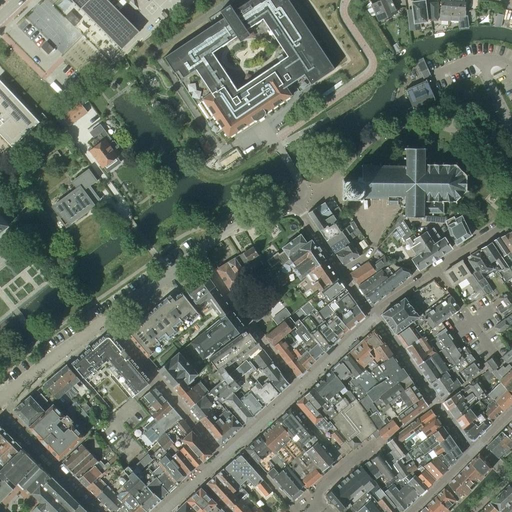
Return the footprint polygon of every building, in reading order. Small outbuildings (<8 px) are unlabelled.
[(72,0),(121,48),(139,31),(118,10),(128,0),(146,0),(148,2),(149,0),(72,0)] [(224,18),(164,58),(175,74),(179,71),(183,78),(184,78),(196,70),(212,94),(204,99),(204,100),(200,103),(210,118),(214,115),(228,136),(229,136),(248,123),(253,120),(257,121),(264,116),(265,112),(290,95),(285,87),(304,74),(311,85),(311,84),(334,69),(288,0),(279,0),(250,0),(236,10),(234,11),(247,30),(249,29),(263,19),(288,56),(272,67),(237,90),(231,81),(215,57),(213,53),(237,37),(241,43),(251,36),(230,5),(220,11),(224,18)] [(364,5),(367,9),(372,17),(376,15),(376,14),(378,13),(381,19),(396,12),(390,0),(382,0),(371,4),(371,2),(364,5)] [(407,14),(409,30),(416,29),(421,29),(420,23),(427,22),(425,1),(423,1),(422,0),(417,0),(417,1),(411,2),(413,13),(407,14)] [(441,0),(440,20),(450,21),(451,0),(441,0)] [(451,0),(450,21),(451,21),(451,20),(458,21),(459,28),(468,27),(467,16),(464,16),(465,0),(451,0)] [(74,26),(80,20),(71,11),(65,17),(74,26)] [(103,40),(105,34),(98,31),(96,37),(103,40)] [(41,47),(48,54),(54,49),(46,42),(41,47)] [(10,49),(1,57),(28,83),(36,74),(10,49)] [(430,76),(425,64),(424,61),(417,63),(424,79),(430,76)] [(435,100),(427,81),(426,79),(425,80),(425,81),(404,90),(413,109),(433,100),(434,100),(435,100)] [(0,134),(12,147),(39,122),(0,80),(0,134)] [(65,111),(61,115),(69,125),(87,112),(86,112),(82,106),(88,101),(84,95),(83,94),(81,95),(65,111)] [(90,152),(102,167),(117,156),(112,150),(117,146),(113,141),(112,142),(99,125),(89,132),(94,139),(88,143),(90,146),(87,148),(87,150),(87,151),(88,151),(89,152),(90,152)] [(201,146),(205,152),(211,148),(207,142),(201,146)] [(406,166),(394,166),(361,166),(362,177),(359,176),(357,179),(357,180),(343,180),(343,189),(343,199),(364,199),(364,197),(388,198),(388,203),(398,204),(398,202),(400,202),(402,201),(402,199),(405,199),(405,216),(424,216),(424,213),(444,213),(444,201),(455,201),(457,199),(466,190),(467,175),(456,164),(430,164),(425,164),(425,148),(406,148),(406,166)] [(52,154),(56,159),(61,156),(57,151),(52,154)] [(64,214),(71,224),(77,219),(75,217),(85,210),(87,212),(90,210),(88,208),(100,199),(88,183),(94,178),(88,170),(73,182),(78,189),(55,207),(60,216),(64,214)] [(308,213),(320,231),(327,226),(325,222),(334,216),(332,212),(325,202),(308,213)] [(341,211),(338,207),(334,210),(334,211),(332,212),(334,216),(337,214),(341,211)] [(0,232),(3,230),(9,225),(0,213),(0,232)] [(449,236),(456,245),(471,235),(462,215),(454,219),(454,217),(445,221),(444,217),(425,216),(425,222),(446,223),(449,236)] [(320,231),(326,240),(327,240),(343,229),(334,216),(325,222),(327,226),(320,231)] [(412,258),(419,270),(451,249),(444,238),(440,240),(433,229),(427,232),(426,231),(416,238),(413,235),(412,235),(403,221),(396,228),(397,230),(392,233),(397,240),(402,237),(405,242),(406,242),(415,256),(412,258)] [(343,229),(327,240),(331,247),(346,237),(350,234),(346,228),(343,229)] [(350,243),(347,239),(349,238),(350,240),(357,235),(355,231),(350,234),(346,237),(331,247),(335,253),(350,243)] [(500,237),(511,253),(511,231),(509,233),(500,237)] [(297,250),(307,243),(301,235),(282,248),(286,254),(279,259),(283,265),(291,259),(295,259),(301,255),(297,250)] [(511,253),(500,237),(492,243),(507,264),(511,260),(511,253)] [(291,259),(283,265),(281,267),(281,272),(286,274),(290,271),(290,265),(301,279),(306,276),(325,260),(320,252),(321,250),(319,247),(317,248),(311,240),(307,243),(297,250),(301,255),(295,259),(291,259)] [(335,253),(344,265),(360,256),(351,243),(350,243),(335,253)] [(511,260),(507,264),(492,243),(481,249),(494,268),(504,283),(511,277),(511,260)] [(262,260),(253,247),(243,253),(252,266),(262,260)] [(494,268),(481,249),(471,256),(472,258),(468,260),(470,262),(465,265),(485,294),(486,295),(493,291),(484,277),(487,276),(486,273),(494,268)] [(368,261),(350,274),(359,288),(394,264),(385,255),(371,265),(368,261)] [(235,258),(228,262),(241,282),(249,276),(235,258)] [(313,283),(319,292),(337,278),(325,260),(306,276),(310,281),(313,281),(314,282),(313,283)] [(485,294),(465,265),(462,260),(451,267),(452,267),(443,273),(453,287),(466,278),(475,292),(471,295),(475,301),(485,294)] [(216,269),(230,290),(241,282),(228,262),(216,269)] [(359,288),(366,298),(405,268),(395,265),(394,264),(359,288)] [(366,298),(371,306),(413,274),(410,270),(405,268),(366,298)] [(220,318),(232,309),(215,287),(206,275),(185,289),(197,306),(206,300),(220,318)] [(337,278),(319,292),(315,295),(319,301),(321,299),(321,301),(323,299),(326,303),(345,289),(337,278)] [(241,282),(230,290),(234,297),(246,289),(241,282)] [(365,315),(348,292),(347,290),(327,305),(332,312),(349,329),(365,315)] [(126,332),(147,356),(155,350),(152,346),(165,335),(168,339),(179,330),(176,326),(190,314),(193,318),(199,313),(181,291),(174,296),(171,293),(167,297),(166,297),(137,322),(126,332)] [(501,314),(511,306),(511,294),(509,291),(499,298),(503,304),(497,308),(501,314)] [(424,316),(426,319),(432,329),(441,322),(459,309),(451,296),(424,316)] [(420,317),(405,297),(381,314),(395,334),(404,328),(413,321),(416,326),(426,319),(422,314),(420,317)] [(323,319),(318,312),(315,309),(313,306),(309,300),(304,304),(310,313),(307,315),(314,323),(332,344),(340,336),(339,336),(323,319)] [(266,316),(261,309),(250,317),(255,323),(266,316)] [(246,327),(232,310),(220,319),(190,342),(203,359),(204,359),(219,347),(223,344),(230,339),(233,337),(246,327)] [(270,320),(276,327),(289,317),(283,310),(270,320)] [(332,312),(323,319),(339,336),(340,336),(340,337),(349,329),(332,312)] [(300,321),(302,324),(325,352),(332,344),(314,323),(307,315),(300,321)] [(302,324),(300,321),(298,319),(294,323),(290,317),(265,336),(272,346),(295,327),(296,329),(302,324)] [(498,334),(510,326),(505,319),(494,327),(498,334)] [(396,335),(405,348),(423,335),(416,326),(413,321),(404,328),(404,329),(396,335)] [(439,338),(448,332),(441,322),(432,329),(423,335),(405,348),(417,365),(442,349),(445,347),(439,338)] [(302,324),(296,329),(297,329),(295,331),(308,348),(307,349),(316,360),(325,352),(302,324)] [(229,374),(260,346),(259,345),(259,346),(258,344),(247,329),(209,358),(213,364),(216,368),(217,370),(222,376),(223,376),(224,378),(229,374)] [(375,329),(363,339),(370,349),(368,350),(379,366),(393,355),(375,329)] [(111,373),(132,398),(151,382),(130,357),(114,338),(112,336),(109,335),(106,335),(103,336),(91,347),(91,348),(72,364),(86,381),(111,360),(117,368),(111,373)] [(273,346),(287,363),(294,358),(289,351),(291,349),(283,339),(273,346)] [(363,339),(349,352),(374,387),(383,382),(386,380),(377,367),(379,366),(368,350),(370,349),(363,339)] [(442,349),(454,366),(465,357),(461,351),(454,341),(445,347),(442,349)] [(299,352),(303,349),(300,345),(293,351),(291,349),(289,351),(294,358),(287,363),(298,377),(306,370),(307,369),(302,364),(303,363),(297,355),(300,353),(299,352)] [(263,350),(260,346),(229,374),(241,387),(234,393),(253,416),(265,405),(249,387),(257,381),(260,379),(265,374),(258,365),(252,358),(263,350)] [(158,359),(162,364),(177,351),(174,347),(158,359)] [(467,347),(461,351),(465,357),(470,354),(471,353),(467,347)] [(305,351),(303,349),(299,352),(300,353),(297,355),(303,363),(302,364),(307,369),(316,360),(307,349),(305,351)] [(454,366),(442,349),(417,365),(430,383),(454,366)] [(511,358),(511,350),(511,349),(501,357),(506,363),(511,359),(511,358)] [(268,356),(263,350),(252,358),(258,365),(268,356)] [(179,352),(158,369),(174,388),(190,376),(192,378),(193,377),(197,374),(179,352)] [(374,387),(349,352),(341,360),(354,379),(351,381),(355,388),(359,385),(366,394),(373,388),(374,387)] [(465,357),(454,366),(430,383),(441,399),(464,382),(458,373),(460,372),(476,360),(475,360),(470,354),(465,357)] [(393,355),(379,366),(377,367),(386,380),(402,368),(393,355)] [(272,361),(268,356),(258,365),(265,374),(280,392),(290,384),(280,372),(272,361)] [(494,356),(484,363),(490,373),(491,372),(495,369),(500,365),(494,356)] [(354,379),(341,360),(331,369),(347,390),(348,389),(357,401),(366,394),(359,385),(355,388),(351,381),(354,379)] [(476,360),(460,372),(466,381),(482,369),(476,360)] [(72,387),(78,393),(81,396),(85,392),(80,386),(79,387),(76,383),(80,380),(66,365),(59,371),(72,387)] [(495,369),(491,372),(495,376),(500,382),(511,396),(511,367),(509,365),(504,369),(502,367),(497,372),(495,369)] [(373,388),(366,394),(372,402),(379,397),(378,397),(384,392),(384,393),(407,375),(402,368),(386,380),(383,382),(374,387),(373,388)] [(331,369),(313,386),(322,397),(324,395),(332,406),(330,408),(337,415),(329,421),(333,425),(342,437),(345,440),(353,450),(355,448),(356,448),(366,439),(354,425),(352,422),(354,421),(356,423),(367,415),(365,412),(369,410),(372,414),(368,417),(369,417),(378,410),(372,402),(366,394),(357,401),(348,389),(347,390),(331,369)] [(222,376),(217,370),(214,373),(218,379),(219,378),(221,381),(210,390),(222,403),(224,401),(226,400),(225,399),(234,392),(234,393),(241,387),(229,374),(224,378),(223,376),(222,376)] [(488,370),(483,374),(487,381),(495,376),(491,372),(490,373),(488,370)] [(71,399),(74,396),(69,390),(72,387),(59,371),(51,378),(65,393),(71,399)] [(260,379),(257,381),(261,386),(272,399),(280,392),(265,374),(260,379)] [(379,397),(372,402),(378,410),(369,417),(377,430),(381,435),(384,439),(399,428),(399,427),(403,424),(404,424),(406,423),(399,414),(422,397),(407,375),(384,393),(384,392),(378,397),(379,397)] [(190,376),(174,388),(182,399),(188,394),(187,392),(196,384),(192,379),(192,378),(190,376)] [(57,400),(57,399),(63,406),(67,402),(61,396),(65,393),(51,378),(43,384),(57,400)] [(479,400),(488,393),(478,378),(468,385),(471,388),(479,400)] [(200,381),(196,384),(187,392),(188,394),(182,399),(190,407),(209,391),(200,381)] [(261,386),(257,381),(249,387),(265,405),(272,399),(261,386)] [(502,411),(511,401),(511,396),(500,382),(488,393),(489,394),(502,411)] [(471,388),(468,385),(443,402),(449,409),(464,398),(462,394),(471,388)] [(313,386),(304,395),(327,423),(329,421),(337,415),(330,408),(332,406),(324,395),(322,397),(313,386)] [(147,399),(150,403),(161,394),(155,387),(140,399),(147,406),(148,404),(145,401),(147,399)] [(209,392),(209,391),(190,407),(200,420),(215,407),(220,404),(222,402),(210,390),(209,392)] [(234,393),(234,392),(225,399),(226,400),(224,401),(244,424),(253,416),(234,393)] [(488,393),(479,400),(486,410),(480,414),(490,424),(502,411),(489,394),(488,393)] [(13,410),(21,418),(44,397),(41,394),(34,399),(31,395),(13,410)] [(153,406),(149,409),(153,414),(167,401),(161,394),(150,403),(153,406)] [(464,398),(449,409),(455,419),(456,419),(478,401),(473,394),(466,399),(465,398),(464,398)] [(327,423),(304,395),(296,403),(318,429),(326,438),(331,434),(336,430),(333,425),(329,421),(327,423)] [(28,426),(45,411),(41,407),(47,401),(44,397),(21,418),(28,426)] [(428,406),(422,397),(399,414),(406,423),(428,406)] [(478,401),(456,419),(462,428),(480,414),(486,410),(479,400),(478,401)] [(152,427),(157,422),(173,408),(171,406),(167,401),(153,414),(152,415),(155,418),(144,427),(147,431),(152,427)] [(75,402),(67,409),(71,414),(79,406),(75,402)] [(85,402),(79,407),(85,413),(90,408),(85,402)] [(45,411),(28,426),(60,460),(84,437),(73,424),(53,403),(45,411)] [(218,410),(215,407),(200,420),(221,445),(242,426),(229,410),(226,412),(222,407),(218,410)] [(180,417),(173,408),(157,422),(165,431),(180,417)] [(314,436),(291,408),(278,420),(301,447),(306,452),(318,441),(314,436)] [(423,425),(435,416),(431,409),(418,418),(423,425)] [(490,424),(480,414),(462,428),(471,440),(472,441),(473,441),(474,441),(479,435),(479,436),(490,424)] [(368,417),(367,415),(356,423),(354,421),(352,422),(354,425),(366,439),(372,434),(377,430),(369,417),(368,417)] [(435,416),(423,425),(414,431),(415,433),(414,434),(421,442),(442,426),(443,426),(435,416)] [(418,418),(409,425),(414,432),(414,431),(423,425),(418,418)] [(188,444),(202,461),(203,462),(212,454),(207,448),(194,434),(183,419),(176,425),(171,429),(185,444),(187,445),(188,444)] [(287,466),(304,485),(307,489),(324,474),(322,471),(306,452),(301,447),(278,420),(260,436),(278,457),(278,458),(281,461),(282,460),(287,466)] [(173,441),(165,431),(157,422),(152,427),(147,431),(144,433),(151,442),(155,438),(157,441),(164,449),(173,441)] [(414,432),(409,425),(394,436),(407,452),(421,442),(414,434),(415,433),(414,431),(414,432)] [(0,443),(9,435),(0,426),(0,443)] [(398,459),(406,468),(449,435),(442,426),(421,442),(407,452),(398,459)] [(511,430),(507,426),(502,431),(511,440),(511,430)] [(167,433),(173,441),(194,468),(202,461),(188,444),(187,445),(185,444),(171,429),(167,433)] [(342,437),(336,430),(331,434),(333,437),(340,445),(345,440),(342,437)] [(381,435),(377,430),(372,434),(376,439),(381,435)] [(511,440),(502,431),(495,438),(509,453),(511,451),(511,450),(511,440)] [(0,469),(21,448),(9,435),(0,443),(0,469)] [(449,435),(406,468),(410,474),(413,471),(421,466),(425,469),(426,468),(437,479),(448,468),(447,468),(450,465),(462,454),(449,435)] [(281,461),(278,458),(260,436),(246,449),(264,471),(272,479),(287,466),(282,460),(281,461)] [(407,452),(394,436),(386,443),(392,450),(398,459),(407,452)] [(509,453),(495,438),(486,447),(498,458),(504,452),(507,455),(509,453)] [(164,449),(186,475),(187,475),(194,468),(173,441),(164,449)] [(322,471),(336,460),(318,441),(306,452),(322,471)] [(71,471),(90,453),(81,444),(77,448),(63,462),(71,471)] [(21,448),(0,469),(0,487),(5,482),(6,482),(4,480),(8,476),(16,485),(18,482),(26,489),(27,488),(31,493),(41,502),(37,506),(37,507),(32,511),(71,511),(79,504),(70,495),(51,476),(21,448)] [(380,453),(371,460),(382,474),(383,473),(384,475),(384,476),(388,481),(397,474),(406,468),(398,459),(392,450),(383,457),(380,453)] [(99,462),(90,453),(71,471),(80,480),(98,463),(99,462)] [(186,475),(167,453),(157,462),(176,484),(186,475)] [(140,470),(152,460),(149,456),(150,456),(148,454),(131,469),(132,471),(137,467),(140,470)] [(479,454),(470,462),(483,477),(484,477),(492,467),(479,454)] [(234,459),(223,469),(239,486),(240,485),(245,480),(249,484),(251,482),(255,486),(256,485),(262,480),(263,479),(241,455),(240,455),(235,459),(234,459)] [(382,474),(371,460),(365,465),(376,479),(382,474)] [(98,463),(80,480),(87,487),(111,466),(108,462),(105,466),(104,465),(100,461),(99,462),(98,463)] [(111,466),(87,487),(98,498),(111,511),(113,511),(124,502),(117,496),(126,488),(130,484),(127,481),(130,478),(123,470),(116,461),(116,462),(112,465),(111,466)] [(152,462),(147,466),(148,467),(146,468),(160,482),(159,483),(167,492),(176,484),(157,462),(154,465),(152,462)] [(470,462),(462,470),(473,483),(477,479),(479,481),(483,477),(470,462)] [(128,466),(123,470),(130,478),(127,481),(130,484),(126,488),(146,511),(147,511),(160,500),(151,490),(150,490),(145,484),(144,484),(136,477),(142,472),(140,470),(137,467),(132,471),(131,469),(128,466)] [(287,466),(272,479),(289,498),(301,488),(304,485),(287,466)] [(354,473),(353,472),(336,486),(326,494),(340,510),(350,502),(352,505),(368,492),(370,490),(377,484),(362,466),(354,473)] [(435,480),(425,469),(421,466),(413,471),(417,477),(427,488),(435,480)] [(160,482),(146,468),(142,472),(136,477),(144,484),(145,484),(150,490),(151,490),(160,500),(167,492),(159,483),(160,482)] [(410,474),(406,468),(397,474),(403,480),(405,478),(420,495),(427,488),(417,477),(413,471),(410,474)] [(223,469),(216,475),(224,483),(239,500),(247,493),(240,485),(239,486),(223,469)] [(462,470),(455,478),(465,488),(469,493),(471,490),(469,487),(473,483),(462,470)] [(380,484),(378,486),(399,511),(401,511),(408,506),(420,495),(405,478),(403,480),(397,474),(388,481),(387,481),(384,476),(383,476),(387,481),(384,483),(386,485),(383,488),(380,484)] [(224,483),(216,475),(207,483),(230,508),(234,511),(251,511),(239,500),(224,483)] [(465,488),(455,478),(448,484),(459,497),(463,493),(466,496),(469,493),(465,488)] [(272,491),(262,480),(256,485),(265,496),(272,491)] [(0,511),(0,503),(13,490),(5,482),(0,487),(0,511)] [(399,511),(378,486),(377,484),(370,490),(373,494),(375,493),(380,499),(376,502),(384,511),(399,511)] [(489,503),(499,511),(498,511),(511,511),(511,487),(509,485),(489,503)] [(133,511),(146,511),(126,488),(117,496),(124,502),(133,511)] [(224,511),(201,488),(187,500),(199,511),(224,511)] [(443,489),(436,497),(447,509),(455,501),(443,489)] [(384,511),(376,502),(372,497),(368,492),(352,505),(352,506),(345,511),(384,511)] [(433,511),(449,511),(450,511),(447,509),(436,497),(427,505),(433,511)] [(199,511),(187,500),(175,511),(199,511)] [(133,511),(124,502),(113,511),(133,511)] [(498,511),(499,511),(489,503),(479,511),(498,511)]
